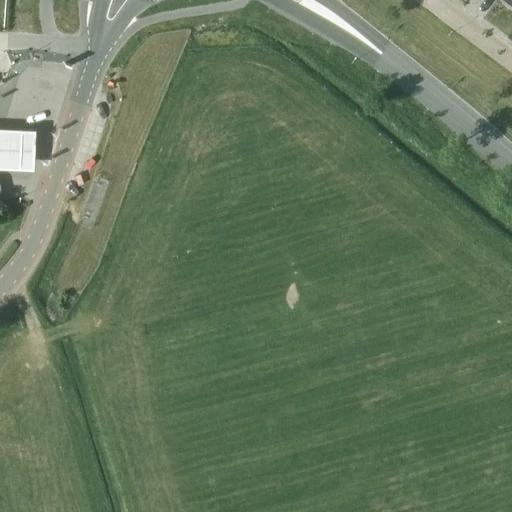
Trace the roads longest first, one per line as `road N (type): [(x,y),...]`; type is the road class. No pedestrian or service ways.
road 1 (tertiary): [(0,291),(33,248),(94,69),(131,0)]
road 2 (primary): [(511,162),(305,0)]
